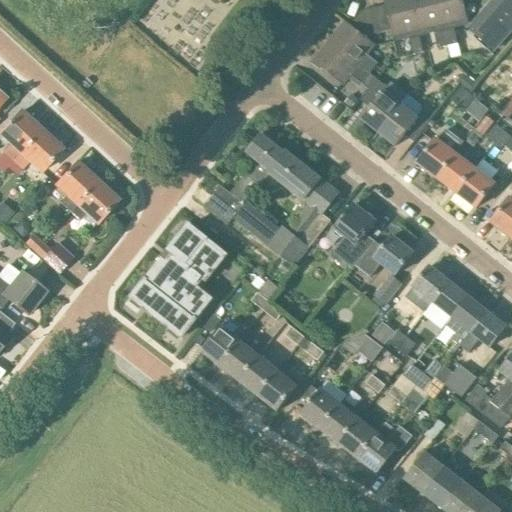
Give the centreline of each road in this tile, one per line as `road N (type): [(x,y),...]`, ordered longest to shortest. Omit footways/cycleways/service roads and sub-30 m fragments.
road 1 (residential): [(371,511),(243,436),(79,315)]
road 2 (residential): [(511,283),(261,81)]
road 3 (residential): [(170,195),(0,42)]
road 4 (residential): [(79,315),(170,195)]
road 5 (residential): [(170,195),(261,81)]
road 6 (residential): [(0,414),(79,315)]
